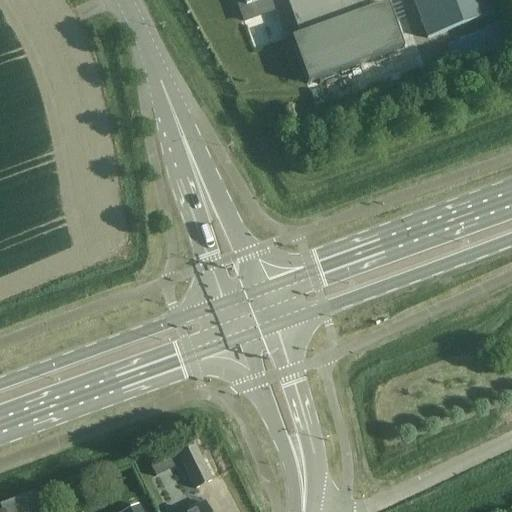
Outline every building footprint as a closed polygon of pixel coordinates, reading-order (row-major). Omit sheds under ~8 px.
[(235,0),(243,22),(275,10),(286,40),(291,39),(307,85),(403,50),(386,4),(368,11),(363,0),(235,0)] [(412,0),(427,40),(445,33),(495,15),(489,0),(412,0)] [(191,443),(175,451),(182,465),(194,491),(210,483),(210,482),(207,476),(198,457),(191,443)] [(164,449),(146,459),(150,466),(168,457),(164,449)] [(229,462),(217,465),(222,485),(234,482),(229,462)]
